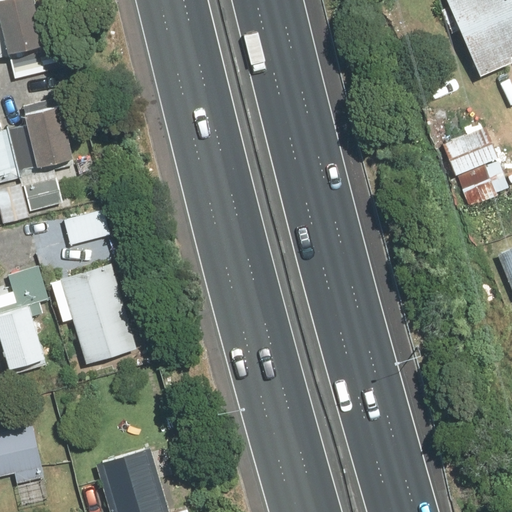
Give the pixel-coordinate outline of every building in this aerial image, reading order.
[(0,0),(0,60),(60,46),(49,0),(0,0)] [(511,0),(434,0),(471,83),(509,66),(507,62),(511,59),(511,0)] [(72,99),(35,108),(47,164),(85,155),(72,99)] [(438,147),(451,178),(494,160),(481,129),(438,147)] [(497,163),(453,183),(465,210),(509,190),(497,163)] [(63,167),(24,176),(25,181),(32,209),(71,200),(63,167)] [(25,181),(1,187),(9,222),(34,216),(32,209),(25,181)] [(68,217),(75,242),(116,230),(109,205),(68,217)] [(511,245),(490,254),(511,306),(511,245)] [(116,261),(67,276),(93,362),(142,347),(116,261)] [(12,289),(0,292),(0,317),(14,366),(59,353),(44,302),(56,298),(46,264),(8,274),(12,289)] [(27,507),(57,501),(41,424),(0,432),(0,474),(20,470),(27,507)] [(176,511),(158,444),(102,459),(116,511),(176,511)]
